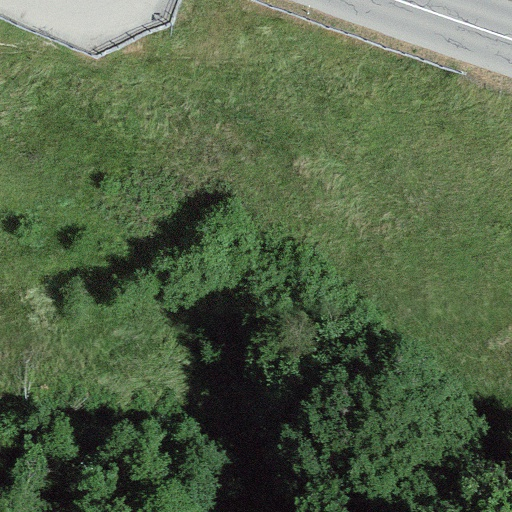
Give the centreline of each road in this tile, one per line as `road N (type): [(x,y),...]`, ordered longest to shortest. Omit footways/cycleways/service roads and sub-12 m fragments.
road 1 (track): [(0,0),(64,25),(134,0)]
road 2 (tertiary): [(381,0),(511,47)]
